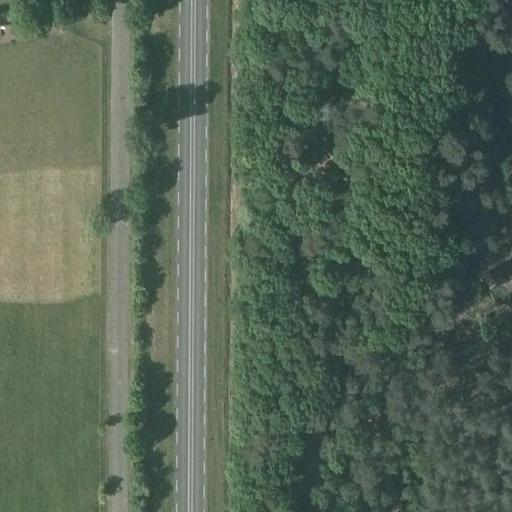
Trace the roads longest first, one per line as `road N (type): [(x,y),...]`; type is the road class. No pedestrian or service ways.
road 1 (primary): [(190,511),(193,0)]
road 2 (unclassified): [(121,511),(119,0)]
